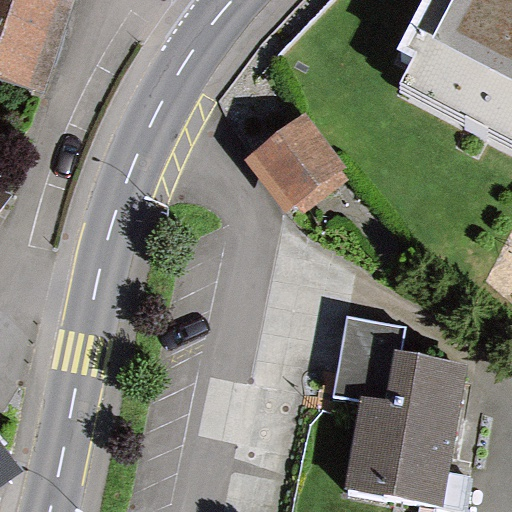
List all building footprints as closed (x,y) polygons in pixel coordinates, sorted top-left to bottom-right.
[(73,0),(0,0),(0,102),(38,114),(73,0)] [(511,0),(427,0),(385,81),(511,147),(511,0)] [(297,131),(252,170),(305,231),(350,192),(297,131)] [(406,341),(340,330),(325,424),(361,430),(347,511),(458,511),(479,388),(400,375),(406,341)] [(0,492),(11,484),(0,469),(0,492)]
